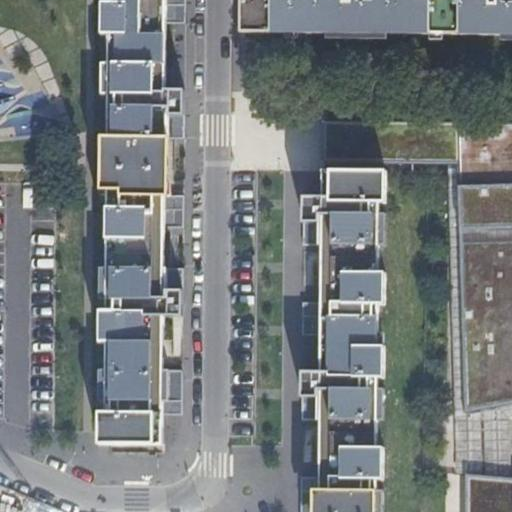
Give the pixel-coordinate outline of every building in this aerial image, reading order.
[(164,0),(109,0),(107,444),(161,445),(162,415),(162,400),(162,313),(162,298),(163,210),(163,195),(164,108),(164,93),(165,5),(164,0)] [(177,0),(164,0),(165,5),(167,5),(171,14),(177,14),(177,3),(177,0)] [(511,0),(242,0),(242,32),(511,34),(511,0)] [(176,93),(164,93),(164,108),(166,108),(170,117),(176,117),(176,104),(176,93)] [(511,123),(322,121),(322,163),(457,165),(458,186),(459,225),(464,414),(511,404),(511,123)] [(321,511),(376,511),(379,173),(325,173),(325,202),(324,216),(324,304),(323,318),(323,376),(323,391),(322,478),(322,492),(321,511)] [(312,216),(324,216),(325,202),(323,202),(319,193),(312,193),(312,204),(312,216)] [(176,195),(163,195),(163,210),(165,210),(169,219),(176,219),(176,208),(176,195)] [(311,318),(323,318),(324,304),(322,304),(318,294),(311,294),(311,307),(311,318)] [(175,298),(162,298),(162,313),(164,313),(168,322),(175,322),(175,310),(175,298)] [(310,391),(323,391),(323,376),(321,377),(317,367),(310,367),(310,380),(310,391)] [(162,400),(162,415),(163,415),(167,424),(174,424),(174,412),(174,400),(162,400)] [(322,492),(322,478),(320,478),(316,469),(310,469),(309,481),(309,492),(322,492)] [(465,511),(511,511),(511,478),(466,475),(465,511)]
